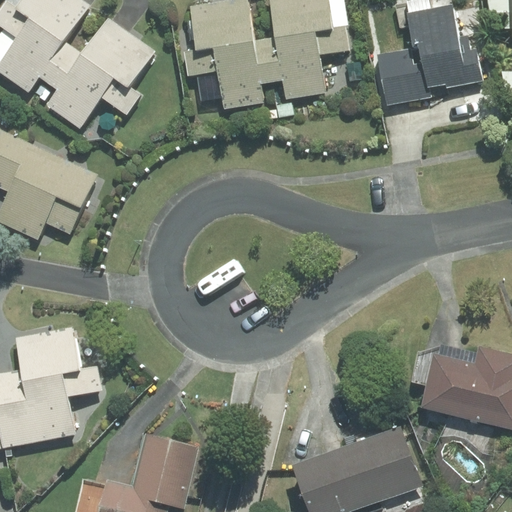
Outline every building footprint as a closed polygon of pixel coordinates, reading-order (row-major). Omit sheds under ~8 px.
[(8,0),(7,2),(4,0),(0,0),(0,74),(31,95),(41,80),(60,93),(50,108),(86,132),(106,102),(128,117),(142,97),(132,90),(157,52),(110,21),(87,56),(67,43),(93,5),(85,0),(8,0)] [(250,0),(234,0),(194,7),(197,24),(183,26),(192,80),(219,75),(225,111),(268,104),(265,89),(290,85),(292,100),(331,94),(327,66),(355,61),(344,0),(271,0),(277,38),(257,41),(250,0)] [(465,41),(459,8),(435,12),(432,0),(431,0),(408,4),(416,50),(379,56),(388,107),(434,99),(432,91),(484,81),(477,39),(465,41)] [(511,0),(490,0),(490,16),(511,16),(511,0)] [(0,129),(0,190),(12,196),(0,221),(0,222),(42,242),(50,227),(72,237),(100,176),(0,129)] [(72,398),(105,392),(99,363),(84,366),(77,331),(19,342),(25,372),(0,376),(0,449),(78,435),(72,398)] [(511,354),(481,349),(478,356),(441,350),(431,412),(511,426),(511,354)] [(361,511),(425,489),(402,427),(294,466),(310,511),(361,511)] [(206,447),(151,434),(139,490),(111,483),(104,511),(174,511),(176,505),(192,509),(206,447)]
